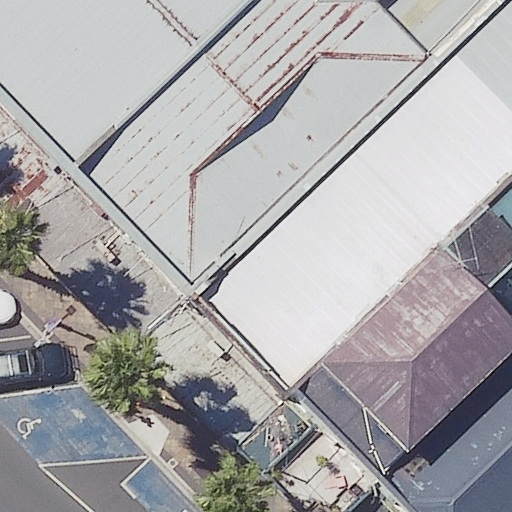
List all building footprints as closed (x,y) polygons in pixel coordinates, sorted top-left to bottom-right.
[(0,0),(0,186),(201,0),(0,0)] [(201,0),(0,186),(0,253),(186,453),(511,150),(371,0),(201,0)] [(511,0),(491,0),(511,22),(511,0)] [(511,150),(186,453),(240,511),(329,511),(511,343),(511,150)] [(511,511),(511,343),(329,511),(511,511)]
